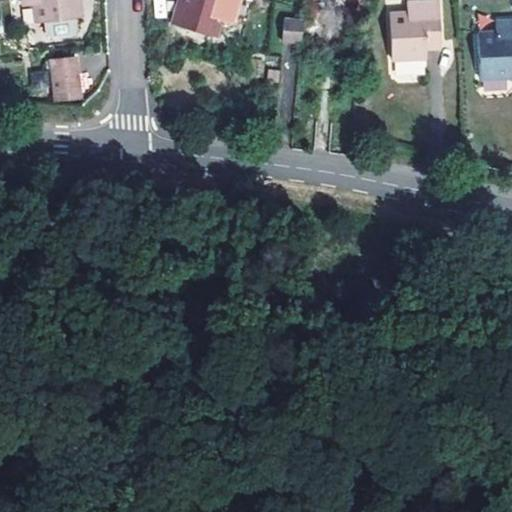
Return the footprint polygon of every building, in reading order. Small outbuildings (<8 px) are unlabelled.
[(22,0),(24,6),(35,5),(38,22),(83,16),(81,0),(22,0)] [(231,22),(237,0),(177,0),(171,23),(216,36),(222,19),(231,22)] [(407,12),(390,13),(393,60),(427,59),(427,49),(440,48),(436,0),(429,0),(406,2),(407,12)] [(300,43),(302,20),(285,19),(284,42),(300,43)] [(511,19),(495,20),(495,31),(477,32),(479,79),(511,78),(511,19)] [(78,54),(52,60),(59,91),(84,85),(78,54)]
